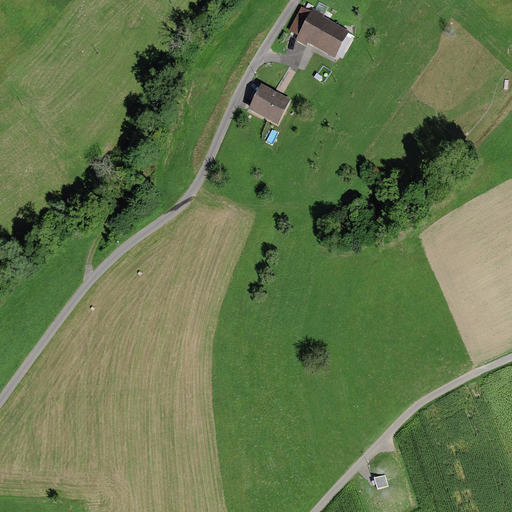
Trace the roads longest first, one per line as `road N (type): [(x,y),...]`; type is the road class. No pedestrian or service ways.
road 1 (residential): [(293,0),(253,63),(194,189),(103,265),(0,400)]
road 2 (residential): [(511,356),(413,407),(313,511)]
